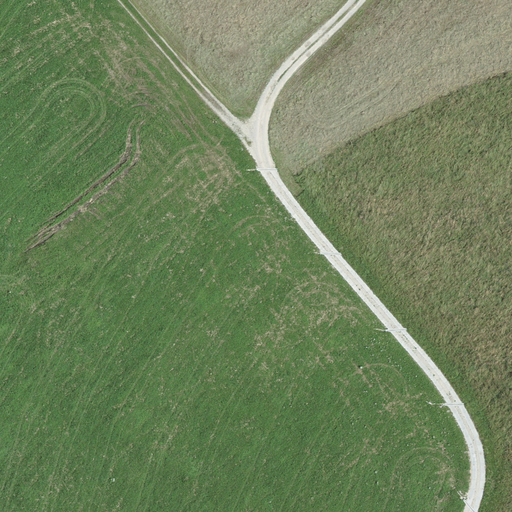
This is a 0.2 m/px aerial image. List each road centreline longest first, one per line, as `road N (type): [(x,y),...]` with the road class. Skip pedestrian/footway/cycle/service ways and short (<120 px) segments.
road 1 (track): [(471,511),(478,462),(462,415),(291,204),(259,149)]
road 2 (track): [(259,149),(124,0)]
road 3 (track): [(259,149),(261,114),(278,77),(358,0)]
